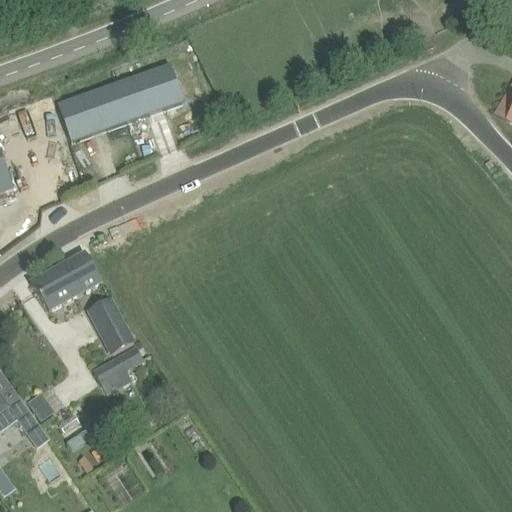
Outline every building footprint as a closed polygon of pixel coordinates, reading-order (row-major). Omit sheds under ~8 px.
[(69,144),(183,105),(170,67),(56,106),(69,144)] [(511,86),(495,116),(511,125),(511,86)] [(0,151),(0,196),(14,192),(0,151)] [(30,286),(36,297),(47,317),(103,287),(85,256),(30,286)] [(113,301),(87,314),(100,339),(111,360),(136,346),(113,301)] [(95,375),(102,389),(127,375),(119,362),(95,375)] [(0,418),(9,412),(17,425),(26,437),(38,429),(14,392),(2,400),(0,397),(0,418)] [(27,404),(41,424),(56,414),(42,394),(27,404)] [(0,468),(0,492),(4,499),(16,491),(0,468)]
